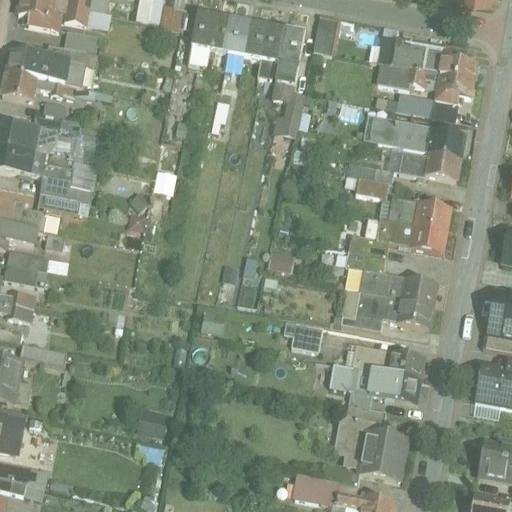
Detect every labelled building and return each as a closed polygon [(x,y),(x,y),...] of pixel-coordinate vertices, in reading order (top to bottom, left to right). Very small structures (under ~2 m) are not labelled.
[(66,0),(22,0),(22,3),(56,10),(57,3),(66,5),(66,0)] [(92,1),(86,0),(70,0),(68,12),(89,16),(92,1)] [(165,3),(149,0),(140,0),(137,20),(150,22),(149,28),(160,30),(165,3)] [(56,10),(22,3),(19,20),(31,22),(30,31),(59,37),(63,17),(55,16),(56,10)] [(89,16),(68,12),(65,27),(86,31),(89,16)] [(217,23),(198,20),(192,53),(210,57),(217,23)] [(330,61),(338,26),(315,20),(307,55),(330,61)] [(234,27),(217,23),(210,57),(228,60),(234,27)] [(251,30),(234,27),(228,60),(245,63),(251,30)] [(269,33),(251,30),(245,63),(262,66),(269,33)] [(286,36),(269,33),(262,66),(276,69),(280,69),(286,36)] [(305,40),(286,36),(280,69),(280,70),(284,71),(281,86),(295,89),(296,89),(305,40)] [(68,37),(64,53),(87,58),(96,60),(99,43),(68,37)] [(396,51),(385,48),(381,68),(407,74),(410,59),(410,58),(395,56),(396,51)] [(64,53),(49,51),(47,62),(85,70),(87,58),(64,53)] [(468,59),(446,55),(442,74),(441,81),(474,87),(478,71),(466,69),(468,59)] [(85,70),(47,62),(47,64),(11,57),(7,79),(8,79),(42,86),(53,88),(76,92),(80,93),(85,70)] [(431,64),(410,59),(407,74),(407,75),(441,81),(442,74),(430,71),(431,64)] [(262,66),(259,83),(272,86),(276,69),(262,66)] [(284,71),(280,70),(273,104),(289,107),(291,100),(292,101),(294,92),(295,92),(295,89),(281,86),(284,71)] [(441,81),(407,75),(406,75),(382,70),(378,90),(410,97),(411,91),(425,93),(427,86),(439,88),(436,107),(458,111),(459,102),(471,104),(474,87),(441,81)] [(42,86),(8,79),(4,101),(34,107),(37,92),(41,93),(42,86)] [(186,81),(176,79),(172,96),(182,98),(186,81)] [(53,88),(42,86),(41,93),(40,95),(52,97),(53,88)] [(76,92),(53,88),(52,97),(51,101),(73,105),(76,92)] [(292,101),(291,100),(289,107),(284,132),(298,135),(305,103),(292,101)] [(370,115),(424,119),(425,103),(393,100),(393,105),(371,104),(370,115)] [(63,128),(35,122),(33,136),(47,139),(46,140),(61,142),(63,128)] [(33,136),(0,129),(0,153),(42,162),(46,140),(47,139),(33,136)] [(464,144),(434,138),(433,146),(421,144),(420,152),(431,154),(430,159),(460,165),(464,144)] [(416,144),(406,142),(403,154),(414,157),(416,144)] [(69,153),(51,150),(48,163),(67,166),(69,153)] [(42,162),(0,153),(0,175),(39,184),(40,180),(72,186),(75,168),(67,166),(48,163),(42,162)] [(428,163),(403,158),(399,180),(426,185),(426,182),(456,187),(461,165),(460,165),(430,159),(429,159),(428,163)] [(149,196),(168,200),(172,179),(153,175),(149,196)] [(71,190),(44,185),(41,200),(68,205),(71,190)] [(387,190),(367,186),(364,198),(384,202),(387,190)] [(93,195),(71,190),(68,205),(80,207),(90,209),(93,195)] [(68,205),(41,200),(39,211),(78,218),(80,207),(68,205)] [(451,215),(393,204),(389,227),(416,232),(447,237),(451,215)] [(12,209),(0,207),(0,230),(37,237),(43,238),(47,220),(23,215),(24,209),(12,206),(12,209)] [(389,227),(381,226),(377,246),(377,248),(389,250),(443,260),(447,237),(416,232),(389,227)] [(37,237),(0,230),(0,253),(6,255),(8,248),(34,252),(37,237)] [(511,234),(508,234),(501,268),(511,269),(511,234)] [(65,243),(48,240),(46,253),(63,257),(65,243)] [(377,246),(352,242),(349,258),(386,265),(389,250),(377,248),(377,246)] [(287,277),(290,261),(266,256),(263,273),(287,277)] [(49,265),(10,257),(7,270),(47,278),(49,265)] [(386,265),(349,258),(346,274),(363,277),(364,275),(383,279),(386,265)] [(47,278),(7,270),(5,286),(44,294),(47,278)] [(383,279),(364,275),(363,277),(360,299),(434,312),(438,289),(383,279)] [(36,302),(13,298),(12,302),(1,299),(0,300),(0,303),(0,307),(33,314),(36,302)] [(511,300),(498,298),(497,302),(496,302),(486,354),(511,358),(511,300)] [(434,312),(360,299),(358,313),(365,314),(363,323),(384,326),(430,335),(434,312)] [(33,314),(0,307),(0,317),(9,319),(8,324),(31,328),(33,314)] [(365,314),(358,313),(355,325),(343,323),(342,331),(382,338),(384,326),(363,323),(365,314)] [(196,337),(218,339),(220,319),(198,317),(196,337)] [(324,334),(298,329),(293,354),(320,358),(324,334)] [(23,339),(0,333),(0,345),(21,350),(23,339)] [(67,359),(21,350),(19,364),(64,373),(67,359)] [(424,365),(357,353),(353,375),(354,375),(420,387),(424,365)] [(21,368),(0,363),(0,405),(13,408),(14,408),(28,410),(32,391),(17,388),(21,368)] [(320,391),(325,369),(315,367),(310,389),(320,391)] [(511,369),(501,367),(500,374),(484,371),(484,373),(478,377),(477,386),(479,390),(476,406),(478,406),(478,405),(511,411),(511,369)] [(420,387),(354,375),(349,397),(371,401),(416,409),(420,387)] [(371,401),(349,397),(347,412),(359,414),(368,416),(371,401)] [(139,410),(130,434),(164,446),(172,422),(139,410)] [(359,414),(347,412),(344,425),(357,427),(359,414)] [(368,416),(359,414),(357,427),(355,436),(382,441),(386,419),(368,416)] [(27,421),(0,415),(0,429),(2,430),(14,432),(14,433),(24,435),(27,421)] [(382,441),(355,436),(357,427),(344,425),(340,454),(403,467),(407,445),(382,441)] [(14,432),(2,430),(0,442),(0,456),(10,458),(14,433),(14,432)] [(511,447),(499,445),(498,451),(486,449),(479,482),(511,488),(511,447)] [(403,467),(340,454),(339,458),(348,460),(347,470),(361,473),(359,481),(400,488),(403,467)] [(48,478),(0,468),(0,483),(24,489),(36,492),(36,491),(45,493),(48,478)] [(351,477),(323,471),(320,484),(348,490),(351,477)] [(320,484),(302,480),(300,490),(298,489),(295,504),(318,509),(318,507),(336,511),(339,499),(346,501),(346,500),(348,490),(320,484)] [(0,483),(0,495),(21,501),(24,489),(0,483)] [(395,511),(396,510),(362,503),(346,500),(346,501),(339,499),(336,511),(342,511),(395,511)] [(509,511),(510,508),(475,501),(473,511),(509,511)]
